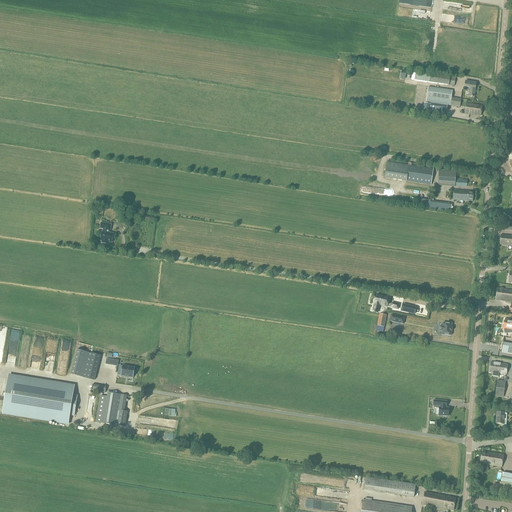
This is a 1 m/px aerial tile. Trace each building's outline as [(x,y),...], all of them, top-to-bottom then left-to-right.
[(412,80),(414,80),(449,86),(449,85),(455,86),(456,78),(415,73),(413,72),(412,80)] [(473,97),(474,97),(476,88),(475,88),(476,83),(466,81),(465,87),(468,88),(468,91),(470,91),(469,96),(472,97),(471,97),(473,97)] [(431,103),(447,105),(450,106),(451,98),(453,91),(428,87),(426,102),(431,103)] [(461,100),(451,98),(450,106),(460,107),(461,100)] [(446,113),(447,105),(431,103),(430,111),(446,113)] [(466,104),(465,114),(481,116),(482,106),(466,104)] [(511,160),(505,159),(503,171),(511,172),(511,160)] [(385,178),(431,185),(433,169),(387,162),(385,178)] [(455,186),(455,179),(456,172),(439,171),(438,186),(455,187),(455,186)] [(473,192),(456,191),(454,190),(453,200),(473,202),(473,192)] [(418,199),(417,207),(448,211),(448,210),(449,205),(449,203),(418,199)] [(113,241),(113,239),(112,238),(113,234),(109,233),(110,229),(111,224),(101,223),(100,228),(104,228),(103,232),(102,232),(101,240),(102,240),(102,242),(107,243),(107,241),(112,242),(112,241),(113,241)] [(500,245),(511,246),(511,236),(501,235),(500,245)] [(511,290),(497,289),(496,300),(511,302),(511,290)] [(378,309),(379,306),(379,305),(387,307),(387,306),(391,307),(391,308),(398,309),(399,305),(392,303),(392,304),(388,303),(389,299),(386,298),(381,297),(375,296),(373,303),(374,304),(374,305),(373,308),(373,312),(374,312),(374,313),(375,313),(375,312),(377,313),(378,309)] [(414,314),(416,308),(409,306),(403,305),(402,311),(414,314)] [(384,327),(386,315),(379,314),(377,326),(384,327)] [(390,321),(403,324),(405,318),(391,315),(390,321)] [(511,319),(505,319),(502,330),(505,330),(504,333),(505,333),(508,334),(509,333),(510,331),(511,331),(511,319)] [(451,331),(452,331),(452,328),(452,324),(443,323),(443,327),(440,326),(439,331),(442,332),(442,335),(451,336),(451,331)] [(89,353),(77,350),(71,374),(83,377),(89,353)] [(489,372),(493,373),(493,376),(498,377),(498,374),(506,375),(507,365),(491,363),(489,372)] [(121,376),(133,378),(135,368),(122,366),(121,376)] [(1,415),(68,426),(69,416),(74,417),(77,396),(73,395),(74,386),(8,375),(1,415)] [(93,385),(93,391),(105,393),(106,387),(93,385)] [(127,412),(124,412),(127,396),(108,393),(107,397),(100,396),(96,422),(125,427),(127,412)] [(434,408),(439,409),(439,416),(443,416),(443,417),(447,417),(447,416),(448,416),(449,412),(448,412),(448,410),(449,410),(449,409),(446,408),(446,407),(447,407),(447,402),(434,401),(433,406),(434,406),(434,408)] [(505,415),(505,413),(496,413),(496,424),(500,424),(501,427),(506,427),(507,415),(505,415)] [(482,452),(480,464),(501,467),(503,455),(482,452)] [(511,474),(502,473),(498,492),(510,494),(511,483),(511,474)] [(423,505),(453,511),(455,499),(425,493),(423,505)] [(361,511),(411,511),(412,508),(363,501),(361,511)]
